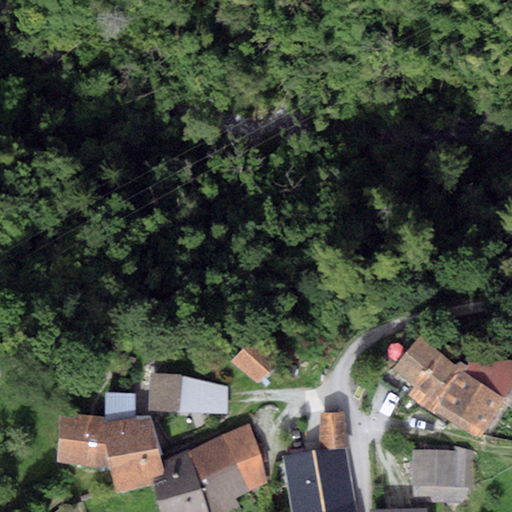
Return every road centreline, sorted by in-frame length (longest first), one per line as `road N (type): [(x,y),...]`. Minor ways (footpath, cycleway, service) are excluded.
road 1 (track): [(511,299),(369,338),(344,367),(344,389)]
road 2 (residential): [(344,389),(362,511)]
